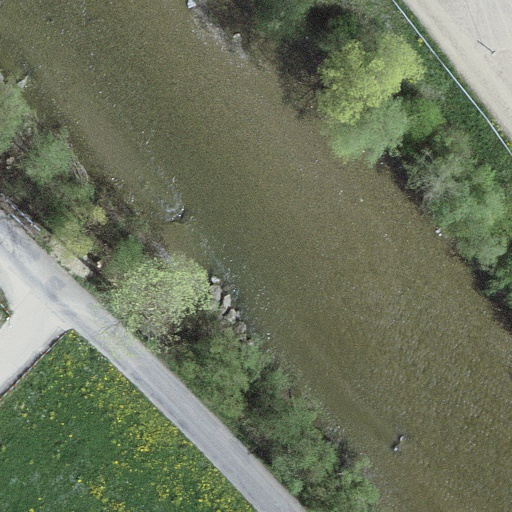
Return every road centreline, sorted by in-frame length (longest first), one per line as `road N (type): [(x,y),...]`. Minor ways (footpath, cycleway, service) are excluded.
road 1 (residential): [(0,229),(282,511)]
road 2 (unclassified): [(511,119),(420,0)]
